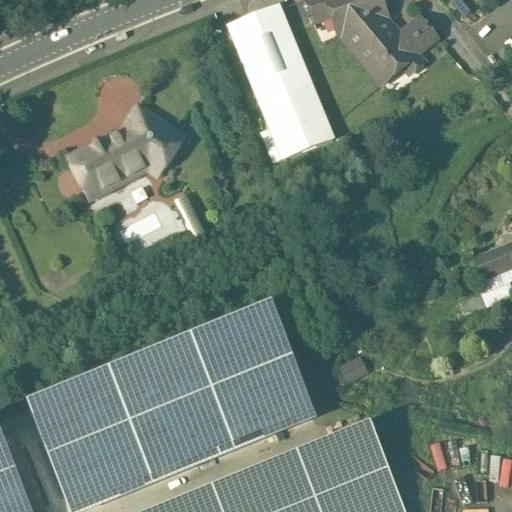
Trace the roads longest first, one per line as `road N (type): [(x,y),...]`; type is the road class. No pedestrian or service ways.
road 1 (unclassified): [(0,72),(160,0)]
road 2 (unknown): [(0,129),(28,147),(55,144),(89,121),(113,77)]
road 3 (residential): [(427,0),(511,109)]
